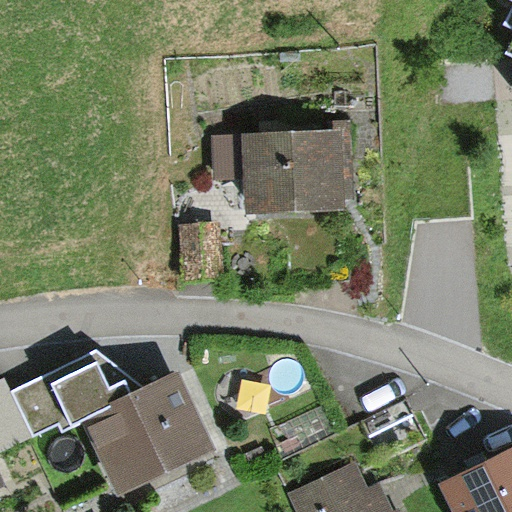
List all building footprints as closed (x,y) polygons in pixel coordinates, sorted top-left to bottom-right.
[(211,141),(213,184),(243,183),(245,223),(343,220),(340,137),(211,141)] [(221,224),(179,226),(182,282),(224,280),(221,224)] [(118,503),(216,458),(177,380),(147,396),(97,357),(12,396),(35,440),(59,428),(63,436),(71,433),(73,436),(85,430),(118,503)] [(0,454),(1,457),(35,440),(12,396),(5,382),(0,384),(0,454)] [(511,511),(511,446),(436,483),(449,511),(511,511)] [(292,511),(402,511),(401,511),(389,511),(380,492),(370,497),(355,465),(286,497),(292,511)]
